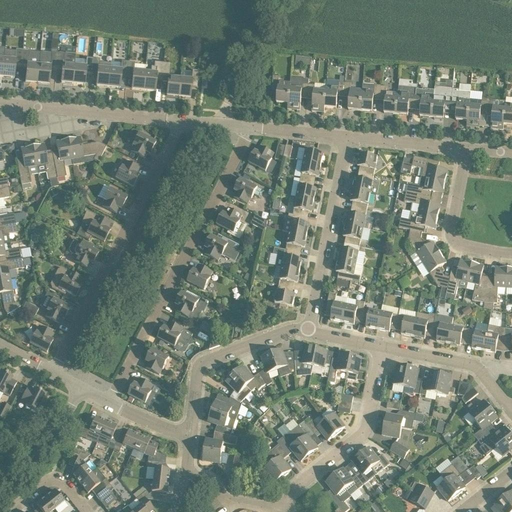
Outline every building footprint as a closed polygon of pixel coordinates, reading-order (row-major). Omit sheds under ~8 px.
[(16,50),(15,61),(4,60),(2,78),(14,79),(15,68),(21,69),(22,51),(16,50)] [(25,83),(37,84),(39,66),(40,53),(29,52),(29,51),(22,51),(21,69),(27,69),(25,83)] [(50,67),(39,66),(37,84),(49,85),(50,72),(56,72),(58,54),(51,53),(50,67)] [(61,84),(72,85),(74,67),(75,55),(58,54),(56,72),(62,73),(61,84)] [(85,68),(74,67),(72,85),(84,86),(85,75),(91,76),(93,59),(86,58),(85,68)] [(96,87),(108,88),(109,70),(110,63),(110,64),(99,63),(99,60),(93,59),(91,76),(97,76),(96,87)] [(109,70),(108,88),(119,89),(120,79),(126,79),(128,63),(122,62),(121,71),(109,70)] [(128,63),(126,79),(132,80),(131,90),(143,91),(145,73),(134,72),(134,65),(134,63),(128,63)] [(150,74),(145,73),(143,91),(155,93),(156,82),(162,82),(163,64),(154,63),(154,67),(151,67),(150,74)] [(180,80),(169,79),(170,64),(163,64),(162,82),(168,83),(166,96),(178,98),(180,80)] [(197,89),(197,83),(199,72),(192,71),(191,81),(180,80),(178,98),(190,99),(191,88),(197,89)] [(288,110),(290,84),(278,83),(279,77),(273,77),(271,89),(278,90),(276,104),(288,105),(288,110)] [(290,84),(288,110),(300,111),(301,97),(307,98),(308,86),(309,80),(303,80),(302,85),(290,84)] [(343,96),(345,84),(338,83),(338,89),(326,87),(324,108),(336,109),(337,95),(343,96)] [(360,112),(362,91),(350,90),(351,84),(345,84),(343,96),(349,97),(348,111),(360,112)] [(380,87),(374,87),(374,86),(363,85),(362,91),(360,112),(372,113),(373,99),(379,99),(380,87)] [(308,86),(307,98),(313,99),(312,113),(324,114),(324,108),(326,87),(325,93),(314,92),(314,86),(308,86)] [(396,115),(398,94),(386,93),(386,88),(380,87),(379,99),(385,100),(384,114),(396,115)] [(398,87),(398,94),(396,115),(408,116),(408,110),(414,111),(416,89),(398,87)] [(425,91),(417,91),(417,89),(416,89),(414,111),(420,111),(420,117),(431,119),(434,91),(425,91)] [(434,91),(431,119),(443,120),(445,106),(451,106),(452,94),(446,93),(434,90),(434,91)] [(466,127),(469,101),(458,100),(458,91),(452,90),(452,94),(451,106),(457,107),(455,121),(467,122),(466,127)] [(480,115),(486,115),(487,103),(481,102),(481,108),(469,107),(470,101),(469,101),(466,127),(479,129),(480,115)] [(487,103),(486,115),(492,116),(491,130),(503,131),(505,105),(504,110),(493,109),(493,104),(487,103)] [(511,105),(505,105),(503,131),(503,126),(511,126),(511,105)] [(149,155),(155,143),(138,134),(132,146),(133,147),(130,152),(144,159),(147,154),(149,155)] [(80,138),(68,141),(71,160),(96,156),(93,161),(98,163),(106,147),(98,143),(81,147),(80,138)] [(57,153),(52,154),(57,179),(66,177),(63,162),(71,160),(68,141),(56,143),(57,153)] [(58,187),(57,179),(52,154),(46,155),(44,145),(32,147),(37,175),(46,173),(47,181),(49,181),(51,189),(58,187)] [(283,158),(286,147),(278,146),(275,160),(282,162),(283,158)] [(292,148),(286,146),(286,147),(283,158),(289,160),(292,148)] [(37,175),(32,147),(20,150),(22,160),(16,161),(21,186),(24,186),(30,184),(31,184),(29,176),(37,175)] [(271,160),(274,154),(260,147),(257,152),(255,151),(248,163),(266,172),(272,160),(271,160)] [(303,163),(321,166),(323,155),(306,151),(299,149),(296,161),(303,163)] [(361,174),(374,177),(375,171),(377,159),(372,158),(373,155),(365,153),(365,156),(360,155),(357,167),(362,168),(361,174)] [(405,155),(401,174),(411,176),(412,168),(422,170),(421,178),(445,183),(448,171),(438,169),(439,163),(414,158),(415,156),(405,155)] [(136,175),(139,169),(125,162),(122,168),(121,167),(115,179),(132,188),(138,176),(136,175)] [(321,166),(303,163),(301,174),(301,175),(300,180),(312,183),(313,177),(318,178),(321,166)] [(374,177),(361,174),(360,180),(355,179),(352,191),(370,194),(373,183),(372,183),(374,177)] [(443,195),(445,183),(421,178),(421,179),(425,180),(424,187),(408,184),(408,186),(404,185),(402,193),(406,193),(432,199),(433,193),(443,195)] [(18,179),(10,181),(12,187),(20,186),(18,179)] [(236,193),(233,198),(247,205),(250,200),(251,200),(254,196),(258,198),(261,197),(263,193),(262,191),(257,188),(240,179),(234,191),(236,193)] [(0,190),(8,189),(7,180),(0,180),(0,190)] [(312,183),(300,180),(299,186),(298,186),(296,198),(314,202),(316,190),(311,189),(312,183)] [(8,189),(0,190),(0,200),(10,198),(8,189)] [(121,210),(127,198),(110,189),(104,201),(104,202),(102,207),(116,214),(119,209),(121,210)] [(354,209),(366,212),(368,206),(370,194),(352,191),(350,202),(355,203),(354,209)] [(406,193),(406,194),(405,198),(404,203),(412,204),(410,212),(410,213),(438,219),(440,207),(430,205),(432,199),(406,193)] [(293,216),(305,218),(306,212),(311,213),(314,202),(296,198),(294,210),(293,216)] [(242,216),(228,209),(225,214),(223,213),(216,225),(234,234),(240,222),(239,222),(242,216)] [(366,212),(354,209),(353,215),(348,214),(345,226),(363,230),(365,218),(366,212)] [(402,220),(401,219),(399,229),(410,231),(422,234),(424,234),(425,228),(435,231),(438,219),(410,213),(408,221),(402,220)] [(0,227),(15,224),(13,215),(0,217),(0,227)] [(23,222),(22,215),(15,217),(16,224),(23,222)] [(305,218),(293,216),(289,215),(287,221),(286,220),(283,232),(289,233),(307,237),(309,225),(304,224),(305,218)] [(265,232),(267,223),(255,216),(251,225),(265,232)] [(82,224),(76,235),(88,241),(91,236),(104,243),(110,231),(108,230),(111,224),(96,217),(94,223),(87,219),(84,225),(82,224)] [(15,224),(0,227),(0,245),(3,245),(1,236),(17,234),(15,224)] [(363,230),(345,226),(343,238),(348,239),(347,245),(359,247),(360,241),(361,241),(363,230)] [(422,234),(410,231),(408,241),(416,254),(410,258),(417,268),(423,264),(440,254),(433,243),(426,248),(421,239),(422,234)] [(304,249),(307,237),(289,233),(287,245),(286,251),(298,253),(299,248),(304,249)] [(221,238),(220,241),(211,236),(205,248),(207,249),(204,255),(218,262),(221,257),(225,259),(237,250),(239,247),(221,238)] [(94,247),(83,241),(81,244),(74,240),(68,250),(69,253),(76,257),(73,262),(87,269),(90,264),(92,265),(98,253),(92,250),(94,247)] [(3,245),(0,245),(0,263),(22,260),(20,250),(5,253),(3,245)] [(359,247),(347,245),(346,251),(341,249),(338,261),(356,265),(358,253),(359,247)] [(275,267),(282,269),(299,272),(302,260),(297,259),(298,253),(286,251),(274,249),(273,255),(278,256),(275,267)] [(446,295),(447,290),(450,278),(444,277),(439,268),(446,264),(440,254),(423,264),(438,287),(447,290),(446,295)] [(0,282),(10,280),(8,272),(24,269),(22,260),(0,263),(0,282)] [(354,276),(356,265),(338,261),(336,273),(341,274),(340,280),(344,281),(350,282),(352,283),(359,284),(360,277),(354,276)] [(450,296),(455,297),(459,282),(467,284),(472,264),(460,261),(458,271),(452,270),(450,278),(447,290),(446,295),(450,296)] [(476,285),(472,301),(484,304),(488,278),(481,277),(484,267),(472,264),(467,284),(476,285)] [(209,278),(212,273),(198,266),(195,271),(193,270),(187,282),(204,291),(210,279),(209,278)] [(50,285),(51,289),(64,296),(66,293),(75,298),(81,286),(79,285),(82,280),(68,272),(62,269),(58,270),(50,285)] [(278,286),(291,289),(292,283),(297,284),(299,272),(282,269),(279,280),(280,280),(278,286)] [(493,310),(493,304),(497,305),(497,295),(506,296),(507,269),(495,269),(495,278),(488,278),(484,304),(484,309),(493,310)] [(252,278),(247,275),(244,280),(250,283),(252,278)] [(14,305),(10,280),(0,282),(0,294),(1,295),(4,310),(7,316),(9,314),(10,317),(21,310),(19,308),(20,308),(18,304),(14,305)] [(291,289),(278,286),(277,292),(275,304),(280,305),(279,308),(287,309),(287,307),(292,308),(295,296),(290,295),(291,289)] [(247,287),(238,290),(241,298),(249,295),(247,287)] [(197,323),(203,312),(206,305),(199,301),(201,299),(185,291),(183,294),(181,293),(175,306),(177,308),(174,312),(197,323)] [(336,297),(336,296),(329,294),(325,315),(331,316),(330,321),(342,323),(346,306),(347,300),(336,297)] [(63,320),(70,308),(53,299),(46,311),(47,312),(44,317),(59,325),(61,319),(63,320)] [(357,302),(356,308),(346,306),(342,323),(354,326),(355,321),(361,322),(364,303),(357,302)] [(38,310),(25,303),(21,311),(34,318),(38,310)] [(369,311),(363,310),(365,303),(364,303),(361,322),(367,323),(366,328),(377,330),(381,313),(369,310),(369,311)] [(462,312),(465,318),(472,313),(469,307),(462,312)] [(390,328),(396,329),(398,317),(393,315),(381,313),(377,330),(389,333),(390,328)] [(413,338),(424,340),(425,335),(431,336),(436,316),(429,314),(429,316),(427,322),(416,320),(413,338)] [(437,337),(436,342),(448,345),(451,327),(453,319),(436,316),(431,336),(437,337)] [(402,330),(401,335),(413,338),(416,320),(404,318),(398,317),(396,329),(402,330)] [(491,319),(490,326),(500,328),(501,320),(491,319)] [(158,339),(175,348),(174,349),(183,354),(185,353),(189,347),(193,345),(192,338),(193,335),(169,323),(166,328),(164,327),(158,339)] [(215,338),(220,328),(212,324),(211,326),(207,334),(215,338)] [(483,352),(495,354),(496,349),(504,351),(505,338),(505,330),(488,326),(487,334),(483,352)] [(51,340),(53,335),(39,327),(36,333),(35,332),(29,344),(46,353),(53,341),(51,340)] [(448,345),(460,347),(461,342),(467,343),(469,331),(463,330),(463,329),(451,327),(448,345)] [(472,344),(471,349),(483,352),(487,334),(475,332),(469,331),(467,343),(472,344)] [(225,344),(211,337),(209,350),(225,344)] [(303,362),(295,362),(295,375),(296,378),(301,377),(304,365),(313,367),(316,350),(306,348),(303,362)] [(163,371),(169,359),(152,350),(146,362),(148,363),(145,368),(159,376),(162,370),(163,371)] [(331,366),(324,365),(327,352),(316,350),(313,367),(323,369),(321,377),(328,379),(331,366)] [(280,379),(290,375),(295,375),(295,362),(286,363),(281,351),(271,354),(277,371),(280,379)] [(261,358),(266,370),(259,375),(266,385),(267,387),(271,384),(268,374),(277,371),(271,354),(261,358)] [(335,384),(337,372),(347,374),(350,357),(340,355),(337,367),(331,366),(328,379),(328,382),(335,384)] [(361,359),(350,357),(347,374),(346,380),(356,383),(361,359)] [(404,388),(408,368),(397,366),(393,386),(404,388)] [(259,375),(253,379),(241,367),(234,375),(252,393),(256,389),(258,391),(261,388),(266,385),(259,375)] [(404,388),(414,390),(413,394),(419,395),(421,388),(422,383),(416,382),(418,371),(408,368),(404,388)] [(9,397),(17,383),(11,380),(12,378),(0,372),(0,393),(3,395),(4,394),(9,397)] [(358,381),(364,382),(366,374),(359,373),(358,381)] [(437,395),(441,375),(430,373),(428,384),(422,383),(421,388),(419,395),(426,397),(426,393),(437,395)] [(252,393),(234,375),(226,383),(235,391),(230,399),(240,405),(252,393)] [(451,377),(441,375),(437,395),(447,397),(448,393),(454,394),(455,390),(449,388),(451,377)] [(128,396),(145,405),(151,393),(150,392),(153,387),(139,379),(136,385),(134,384),(128,396)] [(171,388),(177,391),(180,386),(174,383),(171,388)] [(457,396),(464,397),(470,385),(460,383),(457,396)] [(465,405),(470,401),(478,395),(470,385),(464,397),(462,401),(465,405)] [(26,407),(22,414),(32,419),(36,412),(37,413),(46,395),(34,389),(33,391),(27,389),(20,403),(25,405),(25,406),(26,407)] [(171,389),(168,394),(173,397),(176,392),(171,389)] [(339,402),(352,405),(353,398),(341,396),(339,402)] [(212,412),(228,418),(236,421),(242,406),(240,405),(230,399),(227,406),(215,402),(212,412)] [(388,403),(386,409),(399,411),(401,403),(393,401),(392,404),(388,403)] [(339,402),(337,413),(350,415),(352,405),(339,402)] [(475,423),(491,411),(484,402),(475,409),(471,405),(467,408),(471,412),(468,415),(475,423)] [(10,408),(1,403),(0,405),(0,418),(3,420),(10,408)] [(277,405),(272,409),(276,414),(281,410),(277,405)] [(475,423),(481,431),(474,437),(478,442),(488,434),(492,431),(488,426),(497,419),(491,411),(475,423)] [(226,424),(228,418),(212,412),(208,422),(222,427),(219,435),(220,435),(230,437),(233,431),(227,429),(229,425),(226,424)] [(384,426),(401,429),(403,420),(415,422),(416,415),(400,412),(399,418),(386,415),(384,426)] [(325,421),(336,435),(345,428),(334,414),(325,421)] [(94,434),(100,436),(106,422),(95,418),(93,422),(86,419),(80,433),(86,435),(85,439),(90,442),(94,434)] [(317,428),(312,421),(307,425),(315,436),(320,432),(328,442),(336,435),(325,421),(317,428)] [(106,422),(100,436),(97,443),(113,450),(120,435),(114,432),(117,427),(106,422)] [(307,425),(304,422),(290,433),(309,456),(318,450),(310,440),(315,436),(307,425)] [(382,436),(399,440),(401,429),(384,426),(382,436)] [(489,441),(492,445),(488,448),(492,453),(496,449),(511,437),(505,428),(496,436),(492,431),(488,434),(478,442),(482,447),(489,441)] [(120,435),(113,450),(119,452),(122,446),(133,450),(139,436),(128,432),(125,437),(120,435)] [(290,433),(290,432),(277,443),(279,446),(288,457),(293,453),(301,463),(309,456),(290,433)] [(221,454),(223,444),(236,447),(238,439),(230,437),(220,435),(219,443),(206,441),(204,451),(221,454)] [(133,450),(143,455),(148,457),(147,462),(151,463),(165,464),(165,457),(155,453),(158,445),(149,442),(149,441),(139,436),(133,450)] [(511,450),(511,437),(496,449),(503,458),(511,450)] [(404,460),(409,451),(395,443),(390,452),(404,460)] [(283,461),(288,457),(279,446),(265,456),(271,464),(282,478),(291,471),(283,461)] [(73,468),(77,472),(73,476),(80,485),(92,476),(85,466),(78,457),(80,452),(74,449),(68,465),(73,468)] [(360,456),(376,476),(390,465),(382,455),(377,459),(369,449),(360,456)] [(221,454),(204,451),(203,462),(220,465),(221,454)] [(235,456),(230,479),(238,481),(243,457),(235,456)] [(363,486),(368,482),(376,476),(360,456),(352,462),(360,472),(355,476),(363,486)] [(465,489),(457,479),(468,470),(461,462),(458,458),(455,460),(450,464),(452,466),(440,475),(445,482),(456,496),(465,489)] [(409,465),(403,461),(400,466),(406,470),(409,465)] [(151,469),(154,469),(152,481),(168,483),(169,471),(164,470),(165,464),(151,463),(151,469)] [(274,485),(282,478),(271,464),(263,471),(274,485)] [(482,477),(473,467),(469,471),(477,481),(482,477)] [(345,490),(350,497),(363,486),(355,476),(351,480),(343,470),(334,477),(345,490)] [(99,493),(105,488),(102,483),(99,485),(92,476),(80,485),(87,494),(95,488),(99,493)] [(334,493),(329,497),(339,509),(338,510),(340,511),(347,511),(349,510),(339,497),(338,498),(337,497),(345,490),(334,477),(326,483),(334,493)] [(152,481),(151,493),(166,494),(168,483),(152,481)] [(445,482),(437,489),(448,503),(456,496),(445,482)] [(410,492),(430,503),(435,495),(415,484),(410,492)] [(381,495),(385,492),(381,487),(377,490),(381,495)] [(111,494),(109,493),(105,488),(99,493),(95,496),(101,503),(109,496),(111,494)] [(143,488),(134,494),(136,498),(145,491),(143,488)] [(375,500),(381,496),(376,490),(371,494),(375,500)] [(430,503),(410,492),(407,490),(402,498),(425,511),(430,503)] [(45,498),(54,510),(64,503),(54,491),(45,498)] [(511,492),(503,499),(511,510),(511,492)] [(131,511),(127,507),(130,511),(150,511),(153,510),(144,499),(141,496),(136,500),(141,505),(132,511),(131,511)] [(40,511),(52,511),(54,510),(45,498),(36,506),(40,511)] [(511,511),(511,510),(503,499),(494,506),(499,511),(511,511)] [(370,507),(373,511),(376,511),(380,509),(376,503),(370,507)]
